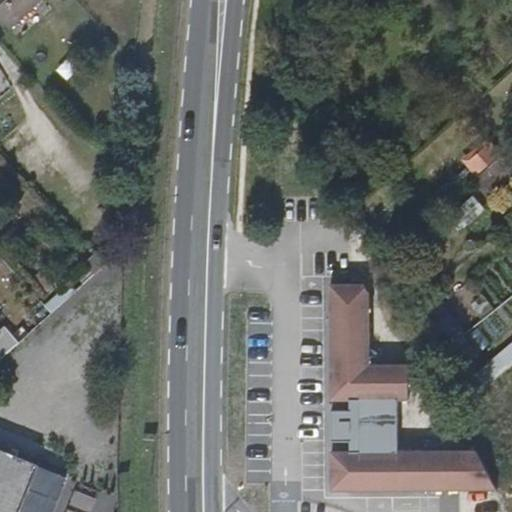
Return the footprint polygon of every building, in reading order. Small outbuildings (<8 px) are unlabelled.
[(0,0),(0,16),(10,29),(42,0),(0,0)] [(490,140),(473,155),(484,167),(500,153),(490,140)] [(511,164),(503,154),(479,175),(490,187),(511,167),(511,164)] [(123,176),(106,157),(97,166),(114,185),(123,176)] [(475,197),(455,214),(466,226),(485,209),(475,197)] [(105,264),(124,248),(114,235),(95,252),(105,264)] [(370,289),(328,290),(328,404),(346,405),(395,405),(409,405),(407,366),(369,367),(370,289)] [(44,303),(51,313),(61,304),(53,295),(44,303)] [(500,411),(511,404),(511,366),(508,369),(501,355),(479,366),(500,411)] [(394,456),(395,405),(346,405),(346,416),(328,416),(327,446),(346,446),(346,456),(394,456)] [(0,511),(35,511),(45,489),(49,480),(53,470),(0,447),(0,511)] [(346,456),(328,456),(328,496),(494,496),(469,455),(394,456),(346,456)]
